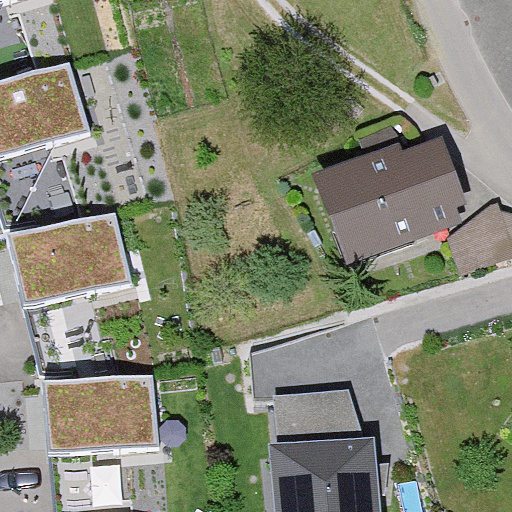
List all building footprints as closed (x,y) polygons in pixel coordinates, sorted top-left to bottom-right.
[(0,158),(89,132),(69,65),(0,85),(0,158)] [(324,191),(357,268),(481,215),(448,138),(324,191)] [(110,219),(10,243),(27,309),(126,284),(110,219)] [(150,377),(50,382),(53,442),(154,436),(150,377)] [(375,511),(370,440),(273,448),(277,511),(375,511)]
